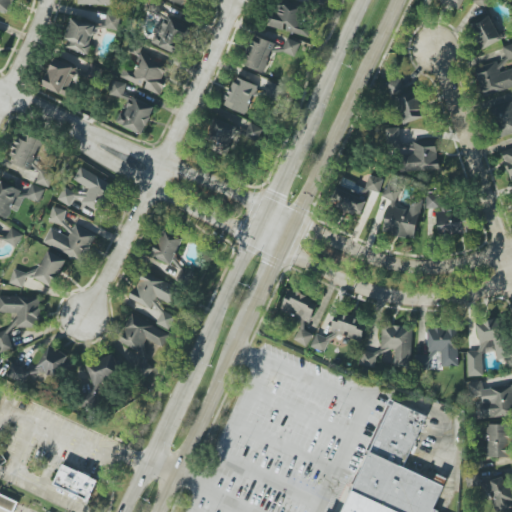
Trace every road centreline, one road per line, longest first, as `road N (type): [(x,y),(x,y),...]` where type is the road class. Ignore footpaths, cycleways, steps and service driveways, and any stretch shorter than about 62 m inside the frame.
road 1 (secondary): [(157,511),(398,0)]
road 2 (secondary): [(361,0),(150,457)]
road 3 (residential): [(87,325),(232,0)]
road 4 (residential): [(288,234),(0,91)]
road 5 (residential): [(511,266),(413,285),(288,234)]
road 6 (residential): [(433,52),(511,266)]
road 7 (residential): [(0,112),(50,0)]
